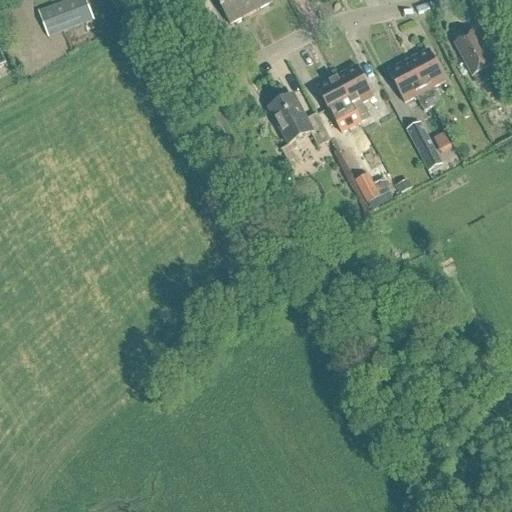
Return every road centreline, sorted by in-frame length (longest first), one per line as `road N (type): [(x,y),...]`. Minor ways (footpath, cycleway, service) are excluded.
road 1 (track): [(151,0),(344,329)]
road 2 (residential): [(228,79),(313,34),(438,0)]
road 3 (track): [(453,209),(359,245),(300,245)]
